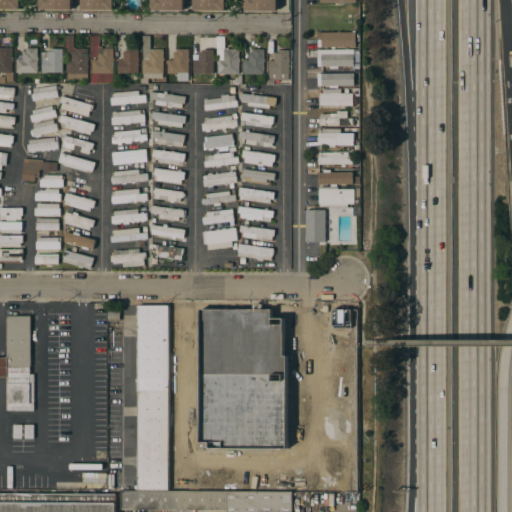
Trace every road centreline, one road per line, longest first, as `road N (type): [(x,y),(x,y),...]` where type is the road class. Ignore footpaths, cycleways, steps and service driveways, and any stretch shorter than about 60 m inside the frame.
road 1 (motorway): [(476,511),(477,0)]
road 2 (residential): [(348,277),(317,288),(0,287)]
road 3 (residential): [(280,24),(0,25)]
road 4 (motorway): [(430,258),(410,511)]
road 5 (motorway): [(430,258),(429,511)]
road 6 (motorway): [(407,0),(430,191)]
road 7 (motorway): [(430,0),(430,191)]
